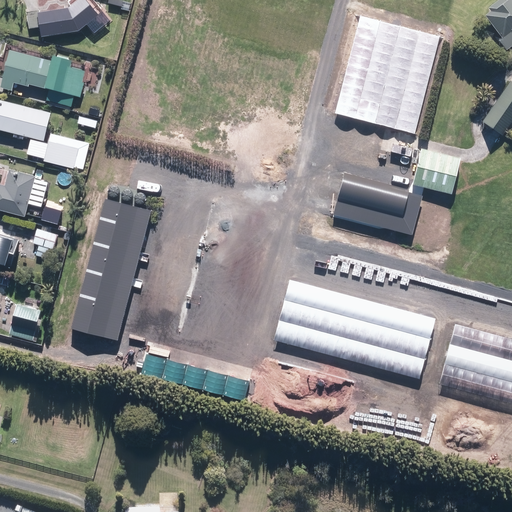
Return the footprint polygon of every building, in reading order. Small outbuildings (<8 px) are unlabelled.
[(97,16),(84,0),(78,0),(69,9),(37,14),(37,11),(26,13),(29,30),(39,28),(41,38),(78,32),(97,16)] [(296,0),(331,9),(333,0),(296,0)] [(451,0),(373,0),(373,1),(446,20),(451,0)] [(499,40),(507,50),(511,45),(511,0),(498,0),(488,8),(490,11),(485,15),(503,38),(499,40)] [(334,114),(415,134),(439,38),(358,17),(334,114)] [(46,101),(71,107),(73,97),(80,98),(83,84),(81,83),(83,72),(69,69),(70,62),(67,61),(67,59),(57,56),(56,59),(52,58),(50,63),(8,53),(0,87),(0,89),(11,92),(13,83),(28,87),(28,86),(49,91),(46,101)] [(481,120),(502,134),(511,119),(511,82),(509,80),(481,120)] [(0,131),(43,142),(50,114),(0,101),(0,131)] [(57,119),(66,121),(68,114),(59,111),(57,119)] [(43,162),(73,169),(77,150),(48,143),(47,144),(30,140),(26,155),(44,160),(43,162)] [(414,185),(453,195),(461,159),(423,150),(414,185)] [(279,173),(258,168),(252,195),(273,199),(279,173)] [(0,211),(24,218),(35,177),(8,171),(4,186),(0,185),(0,211)] [(333,215),(413,235),(423,196),(409,192),(409,190),(344,173),(333,215)] [(139,178),(136,191),(183,204),(187,191),(139,178)] [(70,329),(117,341),(151,211),(104,199),(70,329)] [(256,211),(255,212),(226,203),(223,213),(248,221),(261,235),(269,228),(262,220),(263,220),(264,219),(264,218),(265,217),(265,216),(265,215),(265,214),(264,213),(263,212),(262,211),(261,211),(260,210),(259,210),(258,211),(257,211),(256,211)] [(42,222),(59,226),(63,212),(46,208),(42,222)] [(296,233),(303,235),(295,262),(362,280),(374,236),(308,218),(306,223),(299,222),(296,233)] [(32,243),(53,249),(57,235),(36,229),(32,243)] [(0,265),(11,269),(19,241),(0,234),(0,265)] [(272,244),(254,239),(217,373),(235,378),(272,244)] [(273,341),(418,379),(435,319),(289,280),(273,341)] [(9,335),(33,342),(41,312),(17,305),(9,335)] [(438,384),(511,404),(511,339),(454,324),(438,384)]
